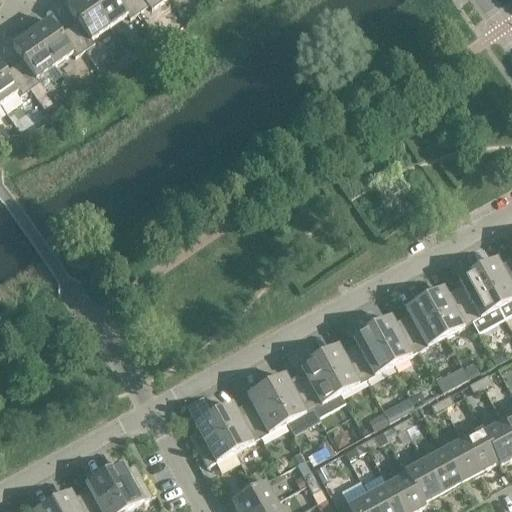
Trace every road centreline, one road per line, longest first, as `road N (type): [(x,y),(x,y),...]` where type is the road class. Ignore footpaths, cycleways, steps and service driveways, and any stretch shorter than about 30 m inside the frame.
road 1 (residential): [(153,414),(511,210)]
road 2 (residential): [(0,495),(153,414)]
